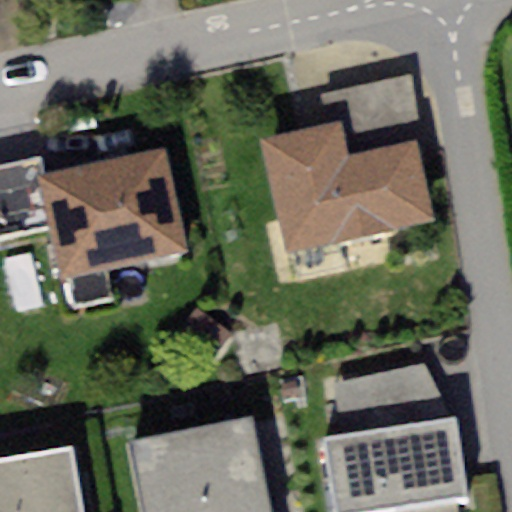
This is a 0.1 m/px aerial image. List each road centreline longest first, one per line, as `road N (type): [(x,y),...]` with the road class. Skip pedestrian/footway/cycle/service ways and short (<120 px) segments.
road 1 (residential): [(511,424),(444,0)]
road 2 (residential): [(406,0),(0,86)]
